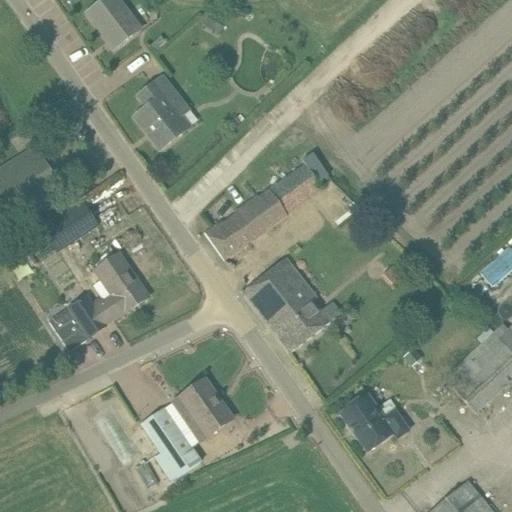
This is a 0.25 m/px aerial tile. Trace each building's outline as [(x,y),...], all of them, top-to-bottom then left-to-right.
[(114,50),(140,30),(116,0),(104,0),(87,14),(114,50)] [(149,107),(134,118),(160,152),(189,129),(181,119),(189,112),(162,77),(139,95),(149,107)] [(0,233),(62,194),(34,150),(0,171),(0,233)] [(269,190),(204,234),(224,262),(286,216),(286,215),(269,190)] [(83,205),(50,227),(64,248),(97,226),(83,205)] [(117,229),(129,248),(155,231),(142,212),(117,229)] [(118,255),(102,267),(95,272),(102,282),(100,283),(109,296),(94,307),(87,296),(69,309),(70,309),(89,339),(106,327),(106,326),(124,314),(125,315),(148,299),(118,255)] [(316,298),(286,260),(243,293),(290,354),(330,323),(312,301),(316,298)] [(70,309),(49,324),(69,353),(89,339),(70,309)] [(503,327),(494,335),(445,379),(476,413),(511,380),(511,326),(507,331),(503,327)] [(203,383),(173,403),(200,442),(232,421),(221,406),(220,407),(203,383)] [(384,418),(368,394),(339,414),(367,454),(394,435),(397,440),(408,431),(394,411),(384,418)] [(190,449),(164,410),(140,425),(161,454),(154,458),(171,483),(201,463),(190,449)] [(491,511),(467,483),(431,511),(491,511)]
